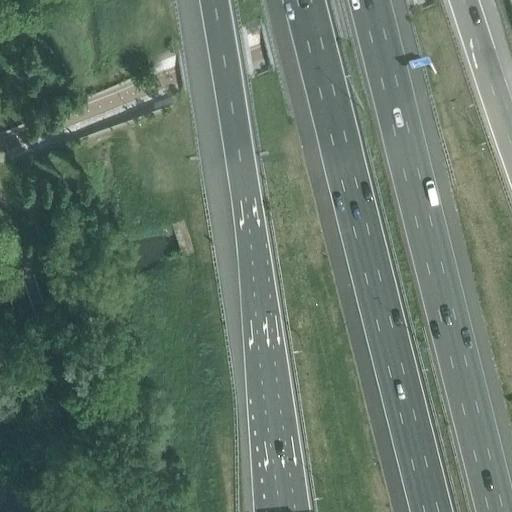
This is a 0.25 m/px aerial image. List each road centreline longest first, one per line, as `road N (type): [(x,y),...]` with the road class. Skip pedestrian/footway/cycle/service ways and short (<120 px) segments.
road 1 (motorway): [(303,0),(431,511)]
road 2 (motorway): [(497,511),(370,0)]
road 3 (motorway): [(210,0),(288,511)]
road 4 (motorway): [(511,114),(472,0)]
